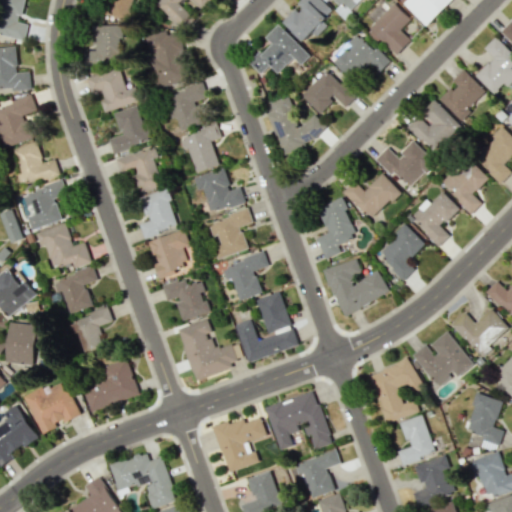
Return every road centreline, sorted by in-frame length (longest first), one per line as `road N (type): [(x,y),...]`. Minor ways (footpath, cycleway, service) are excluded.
road 1 (residential): [(511,220),(436,296),(382,334),(95,446),(0,507)]
road 2 (residential): [(263,0),(221,43),(393,511)]
road 3 (residential): [(64,0),(58,57),(67,103),(216,511)]
road 4 (residential): [(496,0),(335,164),(279,199)]
